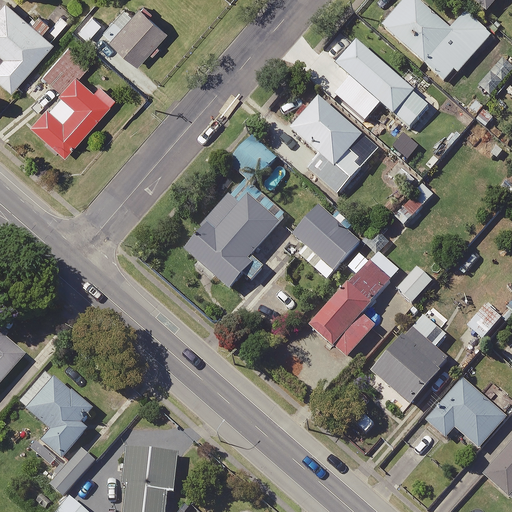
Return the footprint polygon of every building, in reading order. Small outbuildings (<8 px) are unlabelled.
[(459,78),(494,36),(467,13),(450,32),(411,0),(407,0),(381,31),(444,86),(454,74),(459,78)] [(467,0),(486,16),(500,0),(467,0)] [(55,47),(6,3),(0,8),(0,56),(2,59),(0,61),(0,81),(13,93),(55,47)] [(169,34),(140,9),(110,42),(139,68),(169,34)] [(80,32),(90,42),(103,28),(92,19),(80,32)] [(414,96),(355,46),(335,69),(394,120),(414,96)] [(84,62),(69,48),(43,76),(58,90),(84,62)] [(30,127),(66,159),(112,108),(76,76),(59,95),(75,109),(64,123),(47,108),(30,127)] [(362,140),(318,102),(290,134),(334,172),(362,140)] [(252,139),(229,166),(254,187),(277,160),(252,139)] [(414,183),(403,173),(394,183),(406,193),(414,183)] [(183,255),(229,295),(252,269),(248,265),(280,227),(247,199),(214,236),(206,229),(183,255)] [(423,210),(413,201),(395,220),(404,229),(423,210)] [(360,246),(319,210),(293,240),(335,276),(360,246)] [(374,239),(362,253),(373,262),(385,248),(374,239)] [(448,270),(434,258),(424,269),(438,281),(448,270)] [(359,259),(349,271),(357,277),(367,265),(359,259)] [(391,284),(371,266),(349,290),(369,308),(391,284)] [(433,283),(418,270),(397,293),(413,307),(433,283)] [(345,288),(307,332),(346,365),(376,330),(363,319),(371,310),(349,291),(345,288)] [(502,322),(486,308),(467,329),(484,344),(502,322)] [(403,339),(370,376),(410,411),(440,376),(438,374),(449,362),(413,331),(404,340),(403,339)] [(0,336),(0,380),(22,356),(0,336)] [(53,379),(27,411),(50,431),(40,443),(61,460),(86,429),(80,424),(91,411),(53,379)] [(508,422),(462,382),(424,425),(445,443),(454,433),(479,455),(508,422)] [(440,441),(424,426),(402,450),(419,465),(440,441)] [(511,444),(482,478),(508,501),(511,496),(511,444)] [(178,453),(125,446),(120,486),(124,486),(121,511),(164,511),(167,493),(173,494),(178,453)] [(80,448),(49,484),(64,497),(95,461),(80,448)] [(87,511),(69,496),(55,511),(87,511)]
